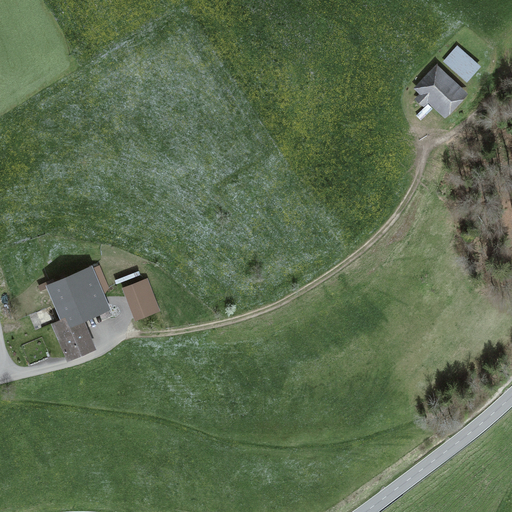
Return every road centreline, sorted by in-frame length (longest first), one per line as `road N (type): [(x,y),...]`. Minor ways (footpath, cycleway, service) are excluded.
road 1 (track): [(0,380),(74,361),(127,334),(233,319),(320,280),(403,205),(435,119)]
road 2 (tertiary): [(511,395),(365,511)]
